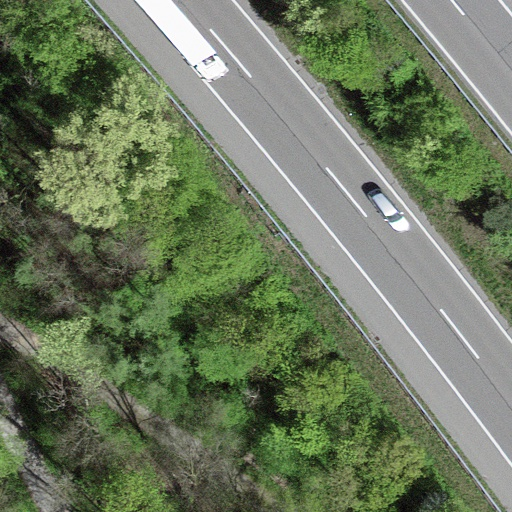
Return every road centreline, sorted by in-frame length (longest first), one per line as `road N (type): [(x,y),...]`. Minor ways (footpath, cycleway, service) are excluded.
road 1 (motorway): [(183,0),(511,403)]
road 2 (track): [(270,511),(127,406),(0,334)]
road 3 (track): [(56,511),(0,403)]
